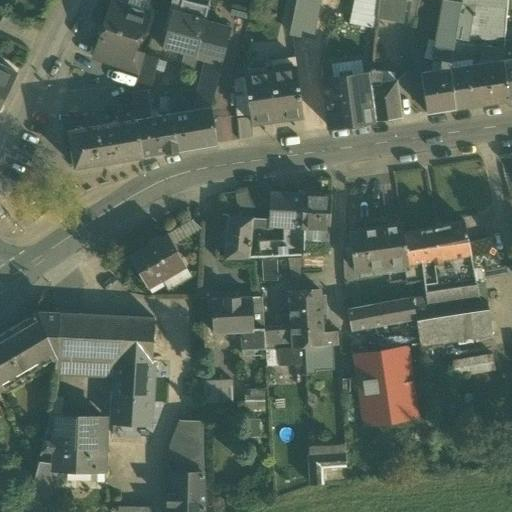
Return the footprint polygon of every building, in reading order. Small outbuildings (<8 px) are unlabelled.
[(296,0),(289,34),(314,39),(321,0),(296,0)] [(379,18),(380,0),(354,0),(349,24),(377,30),(378,26),(379,18)] [(403,22),(406,0),(380,0),(379,18),(403,22)] [(461,0),(447,0),(435,66),(450,69),(454,40),(461,0)] [(461,0),(454,40),(482,44),(497,47),(500,0),(461,0)] [(507,0),(500,0),(497,47),(504,47),(507,0)] [(147,13),(112,1),(97,46),(132,58),(134,51),(147,13)] [(196,58),(204,23),(208,8),(182,1),(178,16),(170,13),(160,49),(196,58)] [(231,29),(204,23),(196,58),(206,60),(222,64),(231,29)] [(482,44),(454,40),(450,69),(466,66),(471,65),(482,44)] [(132,58),(97,46),(93,59),(137,74),(143,54),(134,51),(132,58)] [(159,60),(143,54),(137,74),(132,94),(147,91),(159,60)] [(274,71),(244,75),(244,79),(250,118),(251,123),(303,116),(296,68),(294,57),(272,61),(274,71)] [(511,58),(502,60),(508,100),(511,99),(511,58)] [(222,64),(206,60),(194,103),(195,110),(211,107),(211,106),(222,64)] [(471,65),(466,66),(472,106),(508,100),(502,60),(471,65)] [(0,107),(17,75),(0,66),(0,107)] [(466,66),(450,69),(455,108),(472,106),(466,66)] [(450,69),(421,73),(421,74),(426,113),(455,108),(450,69)] [(369,73),(322,79),(328,127),(375,121),(370,85),(369,73)] [(250,118),(244,79),(233,81),(236,120),(250,118)] [(395,82),(370,85),(375,121),(399,117),(395,82)] [(132,94),(136,120),(152,117),(147,91),(132,94)] [(195,110),(171,114),(177,151),(217,144),(211,107),(195,110)] [(152,117),(136,120),(136,121),(142,157),(146,156),(177,151),(171,114),(152,117)] [(131,121),(69,131),(74,168),(75,168),(142,157),(136,121),(132,122),(131,121)] [(259,214),(258,191),(239,192),(239,214),(259,214)] [(303,194),(270,193),(267,225),(285,227),(302,228),(303,194)] [(331,196),(303,194),(302,228),(329,229),(331,196)] [(32,215),(36,220),(50,208),(46,204),(32,215)] [(252,218),(228,217),(224,258),(248,257),(252,218)] [(463,222),(404,234),(408,263),(408,264),(420,262),(469,252),(468,245),(463,222)] [(402,224),(360,230),(360,232),(350,234),(355,270),(408,263),(404,234),(402,224)] [(302,228),(285,227),(284,245),(284,246),(302,245),(302,243),(302,228)] [(329,229),(302,228),(302,243),(328,245),(329,229)] [(167,235),(129,256),(144,280),(153,275),(157,282),(185,266),(167,235)] [(504,237),(468,245),(469,252),(476,283),(484,282),(491,280),(490,272),(511,267),(504,237)] [(328,245),(302,243),(302,245),(302,255),(327,254),(328,245)] [(302,245),(284,246),(284,249),(279,249),(259,249),(260,257),(302,255),(302,245)] [(469,252),(420,262),(426,304),(414,306),(416,319),(418,329),(420,346),(491,335),(484,282),(476,283),(469,252)] [(323,257),(302,259),(303,269),(323,268),(323,257)] [(319,290),(303,291),(304,321),(306,320),(308,346),(322,346),(321,333),(319,290)] [(303,291),(289,292),(292,331),(293,347),(304,347),(308,346),(306,320),(304,321),(303,291)] [(250,298),(212,300),(214,333),(242,331),(252,331),(252,329),(252,321),(251,301),(250,298)] [(399,321),(416,319),(414,306),(413,298),(395,302),(399,321)] [(251,301),(252,321),(263,321),(262,300),(251,301)] [(378,306),(348,311),(352,330),(399,321),(395,302),(378,305),(378,306)] [(37,313),(0,334),(0,390),(57,357),(59,314),(37,313)] [(154,318),(59,314),(57,357),(116,360),(152,362),(154,318)] [(263,329),(252,329),(252,331),(242,331),(243,350),(265,349),(263,331),(263,329)] [(418,329),(404,331),(410,366),(423,364),(420,346),(418,329)] [(292,331),(263,331),(265,349),(278,348),(293,347),(292,331)] [(335,332),(321,333),(322,346),(328,345),(336,345),(335,332)] [(308,346),(304,347),(305,359),(305,366),(313,366),(329,365),(328,345),(322,346),(308,346)] [(293,347),(278,348),(278,366),(294,365),(294,359),(305,359),(304,347),(293,347)] [(405,350),(357,357),(366,425),(415,418),(413,406),(405,350)] [(305,366),(305,359),(294,359),(294,365),(295,365),(295,375),(306,374),(305,366)] [(152,362),(116,360),(113,424),(150,425),(152,362)] [(205,403),(233,402),(232,381),(204,382),(205,403)] [(48,429),(36,475),(52,481),(56,469),(53,469),(55,418),(50,418),(50,423),(48,429)] [(105,420),(55,418),(53,469),(56,469),(104,470),(105,420)] [(179,422),(169,446),(169,447),(175,447),(202,447),(202,422),(179,421),(179,422)] [(312,483),(344,482),(344,466),(349,466),(349,443),(310,445),(312,483)] [(204,511),(204,474),(168,473),(166,511),(204,511)] [(52,481),(36,475),(25,506),(42,511),(52,481)]
